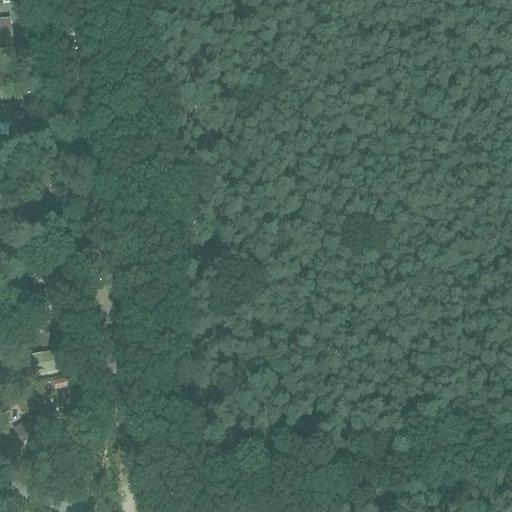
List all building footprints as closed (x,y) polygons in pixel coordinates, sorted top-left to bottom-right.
[(16,107),(0,105),(0,124),(14,125),(16,107)] [(54,173),(47,164),(31,176),(51,203),(61,195),(47,178),(54,173)] [(29,276),(4,279),(8,311),(49,307),(47,289),(31,291),(29,276)] [(75,351),(63,328),(28,347),(40,370),(75,351)] [(55,381),(57,390),(69,387),(67,377),(55,381)] [(50,406),(40,412),(12,430),(23,447),(34,440),(38,446),(54,436),(50,430),(60,425),(50,406)]
